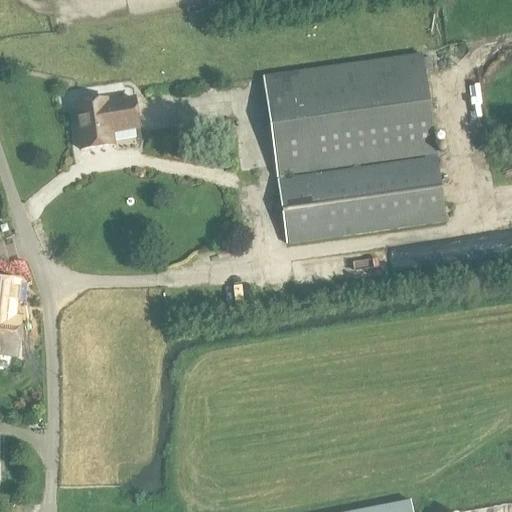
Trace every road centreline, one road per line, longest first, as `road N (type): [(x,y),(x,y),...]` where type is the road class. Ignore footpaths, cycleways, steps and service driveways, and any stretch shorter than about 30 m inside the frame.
road 1 (unclassified): [(47,511),(54,437),(49,284),(0,163)]
road 2 (track): [(477,226),(459,79),(511,49)]
